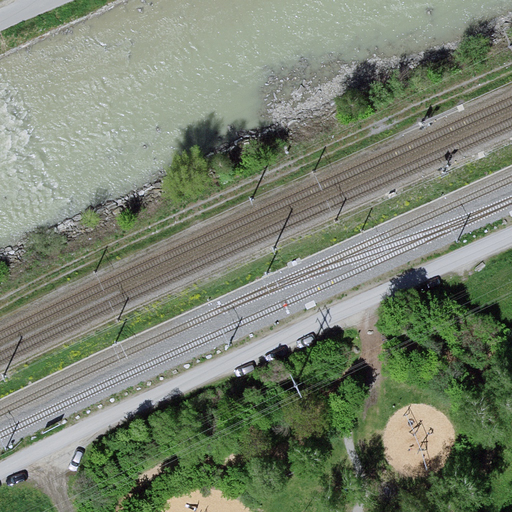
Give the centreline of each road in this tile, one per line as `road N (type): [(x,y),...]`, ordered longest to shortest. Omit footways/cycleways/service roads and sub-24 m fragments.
road 1 (track): [(0,305),(511,70)]
road 2 (unclassified): [(0,470),(360,301),(511,241)]
